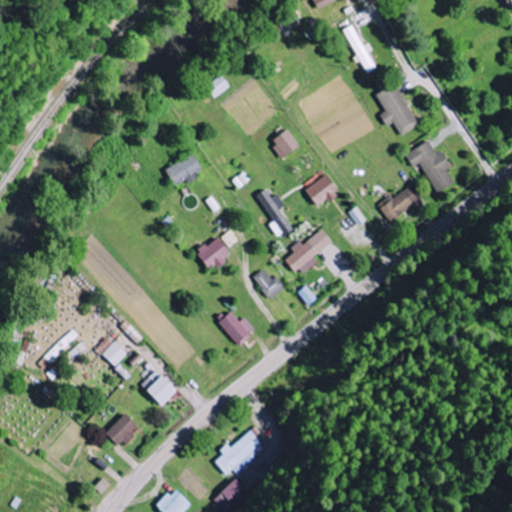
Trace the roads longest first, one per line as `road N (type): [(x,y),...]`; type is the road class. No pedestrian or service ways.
road 1 (secondary): [(511,174),(228,398),(114,511)]
road 2 (residential): [(258,374),(134,198),(123,194)]
road 3 (residential): [(499,184),(440,97),(401,60),(368,2)]
